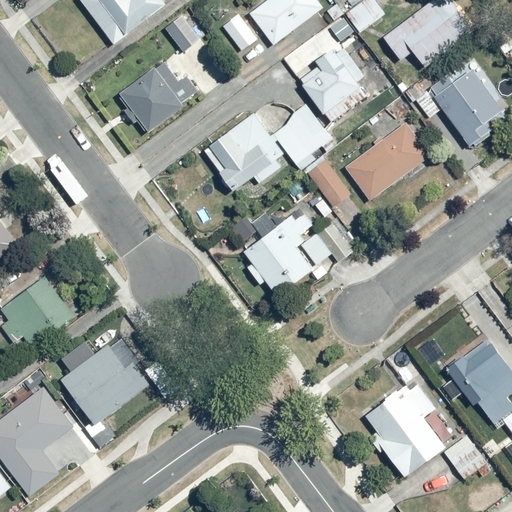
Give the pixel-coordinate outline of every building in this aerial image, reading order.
[(81,0),(115,44),(167,3),(171,0),(81,0)] [(274,44),(302,24),(310,35),(325,24),(317,13),(324,7),(318,0),(267,0),(251,12),(274,44)] [(386,13),(375,0),(364,0),(346,14),(361,32),(386,13)] [(476,30),(454,0),(434,0),(384,36),(401,59),(413,50),(426,67),(476,30)] [(258,39),(240,13),(224,25),(242,50),(258,39)] [(151,132),(190,99),(195,104),(228,77),(215,61),(198,41),(202,38),(182,14),(165,28),(180,46),(121,95),(151,132)] [(364,73),(341,43),(297,77),(332,122),(366,96),(354,81),(364,73)] [(431,123),(447,111),(472,145),(511,117),(506,111),(469,60),(452,73),(430,89),(425,92),(419,84),(408,92),(431,123)] [(396,81),(382,90),(391,104),(405,95),(396,81)] [(254,177),(258,184),(281,167),(276,161),(288,152),(297,164),(331,138),(307,106),(276,130),(259,109),(205,150),(236,191),(254,177)] [(364,135),(373,147),(347,166),(371,199),(431,155),(407,122),(401,127),(392,115),(364,135)] [(352,193),(324,157),(307,170),(334,206),(352,193)] [(286,190),(295,204),(313,192),(303,178),(286,190)] [(302,234),(311,226),(299,209),(243,250),(253,263),(248,267),(260,284),(265,280),(277,296),(312,269),(318,278),(339,262),(357,248),(335,220),(319,233),(317,230),(305,239),(302,234)] [(0,274),(4,272),(0,266),(0,258),(20,244),(0,215),(0,274)] [(75,315),(46,275),(0,308),(8,320),(1,325),(14,343),(25,335),(33,346),(75,315)] [(496,427),(511,414),(511,402),(507,396),(511,392),(511,361),(489,332),(453,360),(485,400),(479,405),(496,427)] [(63,356),(73,369),(62,377),(98,423),(146,387),(110,341),(98,350),(89,337),(63,356)] [(173,381),(158,359),(145,369),(160,390),(173,381)] [(411,389),(407,384),(366,414),(378,430),(373,434),(406,477),(447,446),(445,443),(457,434),(418,384),(411,389)] [(0,454),(30,495),(49,481),(53,486),(85,463),(70,443),(49,458),(43,449),(74,426),(44,387),(0,420),(0,454)] [(501,450),(511,442),(511,427),(510,425),(492,437),(501,450)] [(488,463),(475,445),(453,462),(465,479),(488,463)] [(0,495),(11,486),(0,472),(0,495)]
